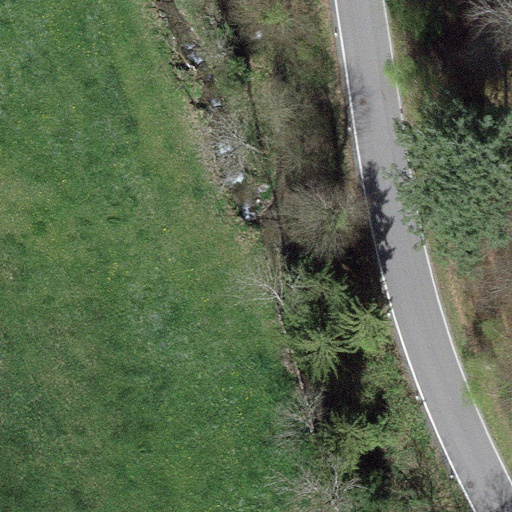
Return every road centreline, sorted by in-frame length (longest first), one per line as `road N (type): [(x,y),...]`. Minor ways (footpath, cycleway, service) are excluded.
road 1 (tertiary): [(501,511),(451,407),(414,300),(358,0)]
road 2 (track): [(187,177),(44,80),(0,7)]
